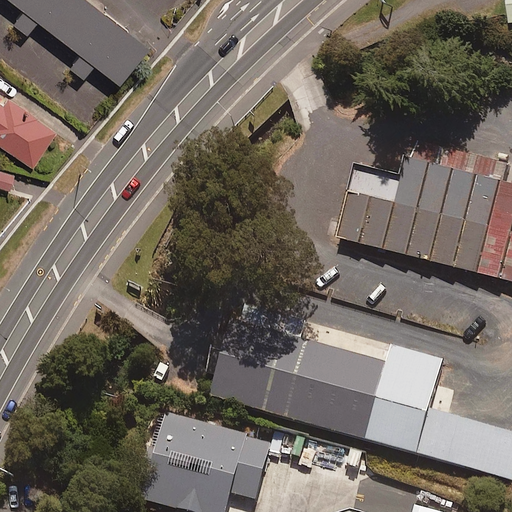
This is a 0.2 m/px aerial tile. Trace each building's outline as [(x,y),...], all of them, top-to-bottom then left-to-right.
[(7,0),(17,7),(7,20),(21,31),(32,17),(76,51),(66,64),(78,73),(87,61),(113,81),(143,42),(87,0),(7,0)] [(0,144),(33,167),(56,133),(7,100),(5,104),(0,100),(0,144)] [(399,177),(353,165),(335,239),(511,284),(511,180),(504,178),(508,162),(419,140),(414,161),(404,158),(399,177)] [(13,176),(0,171),(0,187),(8,191),(13,176)] [(442,361),(237,305),(211,398),(511,480),(511,429),(430,407),(442,361)] [(273,439),(165,409),(140,498),(190,511),(226,511),(232,492),(256,499),(273,439)] [(297,438),(289,466),(302,470),(310,442),(297,438)] [(345,451),(321,444),(313,472),(337,479),(345,451)] [(287,471),(274,467),(261,506),(275,511),(287,471)]
